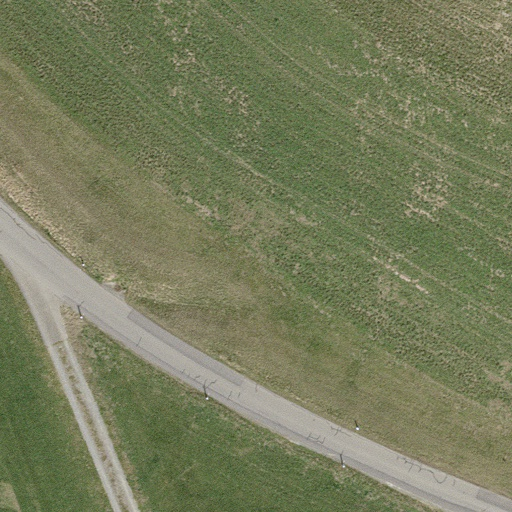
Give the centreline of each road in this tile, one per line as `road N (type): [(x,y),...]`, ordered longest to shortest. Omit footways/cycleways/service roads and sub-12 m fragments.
road 1 (tertiary): [(0,237),(31,271),(193,367),(511,511)]
road 2 (track): [(127,511),(31,271)]
